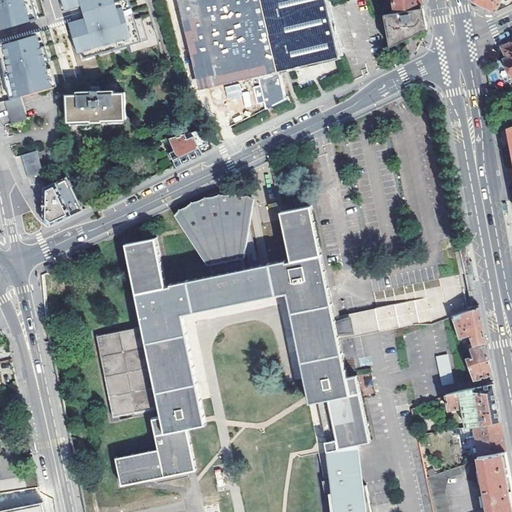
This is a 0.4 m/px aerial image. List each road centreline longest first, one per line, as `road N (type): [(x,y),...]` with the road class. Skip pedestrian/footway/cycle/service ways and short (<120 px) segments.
road 1 (tertiary): [(457,51),(13,264)]
road 2 (secondary): [(61,511),(23,327)]
road 3 (secondary): [(473,149),(501,301)]
